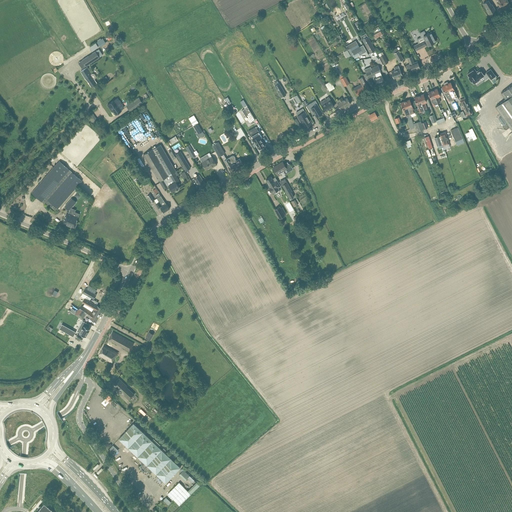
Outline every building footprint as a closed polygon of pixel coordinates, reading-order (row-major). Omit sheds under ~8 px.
[(496,10),(493,6),(492,4),(489,5),(486,0),(485,0),(483,2),(490,14),(496,10)] [(414,45),(416,50),(426,45),(426,44),(427,43),(428,45),(435,42),(434,38),(432,35),(430,32),(426,34),(424,31),(420,33),(422,37),(424,36),(426,40),(424,41),(414,45)] [(368,36),(363,39),(365,44),(370,53),(373,51),(375,50),(371,41),(368,36)] [(98,41),(101,46),(107,43),(104,38),(98,41)] [(97,43),(91,46),(93,51),(100,47),(97,43)] [(358,44),(348,50),(353,58),(363,53),(358,44)] [(398,50),(394,53),(399,61),(403,59),(398,50)] [(100,57),(98,55),(95,51),(78,62),(82,68),(100,57)] [(388,62),(384,54),(382,51),(378,53),(384,64),(388,62)] [(409,64),(406,65),(408,70),(411,68),(412,71),(420,68),(418,63),(417,61),(414,62),(412,55),(407,57),(409,64)] [(366,73),(363,74),(365,78),(375,73),(380,71),(378,66),(378,65),(371,68),(370,66),(364,69),(365,71),(366,73)] [(394,67),(395,70),(391,71),(394,78),(402,75),(398,65),(394,67)] [(91,86),(95,84),(97,83),(94,79),(95,78),(96,77),(96,76),(95,74),(94,73),(93,73),(91,73),(87,67),(81,71),(91,86)] [(335,69),(338,77),(343,74),(340,67),(335,69)] [(495,76),(490,69),(486,72),(483,75),(480,70),(476,72),(474,69),(467,74),(469,76),(468,77),(472,82),(473,82),(474,83),(480,78),(482,76),(485,80),(489,77),(491,79),(495,76)] [(376,77),(374,78),(375,81),(377,85),(385,82),(380,72),(380,71),(375,73),(376,77)] [(339,77),(344,86),(349,83),(345,76),(344,77),(343,75),(339,77)] [(367,84),(366,81),(363,76),(358,78),(361,84),(354,88),(358,95),(370,89),(367,84)] [(335,88),(331,80),(325,84),(329,91),(335,88)] [(442,87),(441,88),(445,95),(446,95),(449,101),(453,98),(445,82),(444,83),(444,84),(444,85),(442,86),(442,87)] [(447,82),(445,82),(453,98),(455,97),(457,96),(454,90),(454,89),(453,87),(450,82),(448,83),(447,82)] [(274,86),(281,97),(285,94),(279,83),(274,86)] [(511,84),(501,93),(506,99),(495,106),(511,129),(511,84)] [(428,92),(430,96),(431,99),(433,105),(435,105),(435,104),(438,103),(433,90),(428,92)] [(423,94),(419,95),(425,112),(425,111),(427,110),(424,102),(426,101),(423,94)] [(421,114),(425,112),(419,95),(414,97),(419,110),(420,110),(421,114)] [(322,104),(326,111),(334,106),(330,99),(330,100),(329,97),(321,102),(322,104)] [(114,100),(107,105),(110,108),(111,108),(113,110),(116,114),(121,110),(121,109),(117,104),(120,102),(117,98),(114,100)] [(142,102),(139,98),(127,106),(130,111),(142,102)] [(336,101),(338,105),(341,109),(351,103),(347,98),(343,100),(341,98),(336,101)] [(465,98),(460,100),(467,115),(472,112),(465,98)] [(410,99),(405,101),(410,114),(413,113),(415,112),(414,110),(413,107),(412,104),(411,104),(410,99)] [(405,101),(400,102),(402,107),(403,110),(405,116),(406,115),(408,120),(407,120),(408,120),(411,119),(412,118),(410,114),(405,101)] [(312,103),(306,106),(310,112),(312,110),(316,117),(323,113),(317,104),(314,106),(312,103)] [(254,119),(246,106),(241,109),(249,123),(254,119)] [(305,128),(312,124),(303,108),(296,113),(300,120),(299,120),(301,123),(302,122),(305,127),(305,128)] [(375,113),(369,116),(372,121),(377,117),(375,113)] [(194,115),(189,118),(193,125),(194,125),(198,123),(198,122),(194,115)] [(417,122),(414,123),(417,131),(424,128),(421,123),(420,120),(417,122)] [(194,125),(193,125),(197,131),(195,133),(198,138),(200,137),(204,134),(202,131),(203,131),(198,123),(194,125)] [(458,127),(451,130),(455,141),(463,138),(458,127)] [(252,138),(251,138),(254,143),(255,142),(259,149),(264,146),(260,139),(262,137),(259,131),(251,136),(252,138)] [(445,132),(440,134),(440,136),(443,144),(443,145),(449,143),(445,132)] [(175,136),(168,140),(170,144),(178,140),(175,136)] [(440,136),(435,137),(437,146),(443,144),(440,136)] [(191,154),(190,155),(192,157),(193,157),(194,158),(196,156),(189,144),(188,145),(187,143),(184,145),(188,152),(189,151),(191,154)] [(217,143),(212,145),(219,156),(222,154),(224,154),(217,143)] [(178,174),(161,144),(143,154),(159,181),(164,188),(168,186),(169,185),(172,191),(179,187),(176,183),(179,181),(176,175),(178,174)] [(180,151),(176,153),(186,171),(190,168),(180,151)] [(209,153),(199,158),(202,162),(203,165),(206,170),(212,166),(212,167),(217,164),(214,160),(212,156),(209,153)] [(226,158),(225,159),(227,163),(226,163),(228,166),(229,167),(231,172),(243,165),(239,159),(236,161),(235,159),(235,158),(235,157),(234,155),(233,155),(232,155),(226,158)] [(69,195),(82,181),(59,161),(57,163),(60,165),(58,168),(55,165),(32,192),(42,201),(43,200),(50,206),(53,204),(58,208),(69,195)] [(283,162),(273,168),(277,174),(286,169),(288,172),(292,169),(289,164),(287,162),(284,164),(283,162)] [(197,184),(201,190),(207,186),(205,182),(204,180),(203,181),(199,174),(194,178),(198,184),(197,184)] [(275,177),(273,179),(271,176),(266,180),(270,186),(269,187),(272,192),(273,191),(274,192),(275,194),(280,191),(279,189),(278,187),(280,186),(275,177)] [(287,182),(282,185),(290,199),(294,197),(288,186),(289,186),(287,182)] [(94,184),(93,185),(91,184),(87,190),(94,194),(99,187),(94,184)] [(160,211),(162,210),(163,212),(170,208),(166,203),(160,196),(158,197),(157,198),(159,202),(156,204),(160,211)] [(72,214),(73,215),(75,210),(70,208),(76,202),(71,198),(64,206),(69,210),(69,209),(70,210),(69,213),(67,212),(62,223),(67,226),(68,224),(75,227),(77,222),(76,222),(77,218),(71,215),(72,214)] [(285,216),(279,206),(274,209),(280,219),(285,216)] [(83,293),(94,299),(96,295),(85,288),(83,293)] [(94,309),(101,313),(103,308),(84,298),(83,301),(95,308),(94,309)] [(80,307),(98,317),(101,313),(94,309),(93,313),(88,309),(82,304),(80,307)] [(90,318),(94,320),(96,321),(98,317),(80,307),(75,314),(82,319),(85,314),(90,317),(90,318)] [(78,333),(76,337),(82,340),(84,336),(83,336),(84,335),(86,336),(86,334),(90,328),(88,327),(89,325),(85,323),(83,322),(78,331),(80,332),(80,333),(79,334),(78,333)] [(62,324),(59,329),(73,336),(76,332),(62,324)] [(150,331),(146,338),(150,341),(155,334),(150,331)] [(109,339),(130,351),(134,344),(113,332),(109,339)] [(117,353),(104,345),(98,355),(112,363),(117,353)] [(130,401),(135,395),(118,379),(113,385),(130,401)] [(105,398),(110,403),(114,399),(109,394),(105,398)] [(150,468),(166,483),(180,467),(133,423),(119,439),(144,462),(140,467),(141,468),(146,473),(150,468)] [(121,451),(114,444),(109,448),(116,456),(121,451)] [(183,470),(179,474),(185,480),(189,475),(183,470)] [(199,485),(197,482),(188,491),(179,482),(167,493),(179,505),(191,494),(199,485)] [(55,511),(44,503),(36,511),(55,511)]
